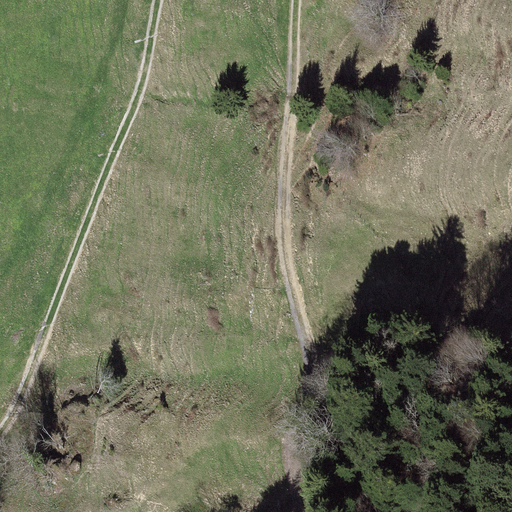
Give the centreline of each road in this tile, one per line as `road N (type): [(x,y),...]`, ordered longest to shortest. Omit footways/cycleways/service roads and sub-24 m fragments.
road 1 (track): [(298,0),(280,238),(296,375),(287,511)]
road 2 (track): [(0,413),(26,372),(139,78),(160,0)]
